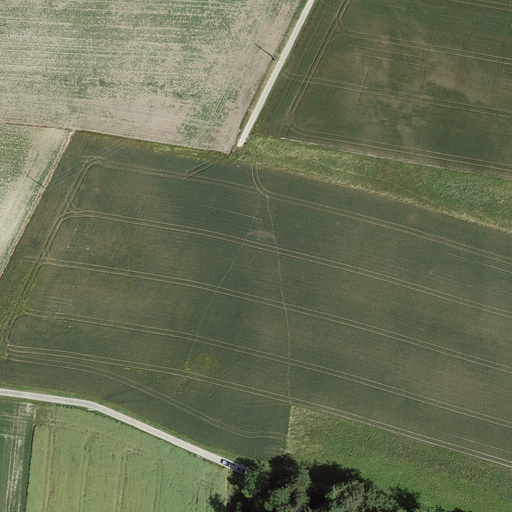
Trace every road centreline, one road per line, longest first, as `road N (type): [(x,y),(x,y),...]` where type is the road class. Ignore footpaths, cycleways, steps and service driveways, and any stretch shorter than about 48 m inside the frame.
road 1 (track): [(0,393),(89,404),(248,474)]
road 2 (track): [(312,0),(235,155)]
